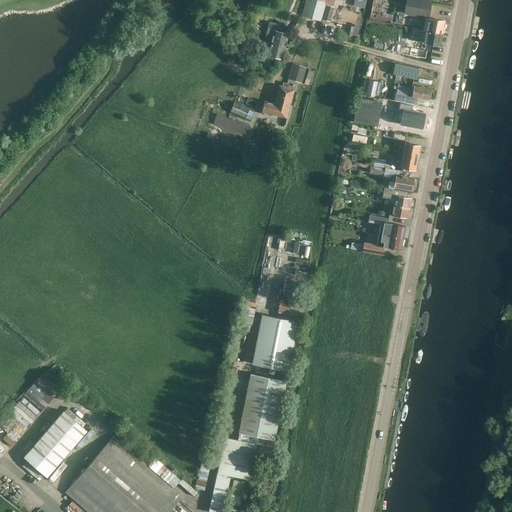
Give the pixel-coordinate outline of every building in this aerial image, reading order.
[(314,14),(322,17),(322,20),(330,22),(334,7),(326,5),(326,4),(333,6),(334,0),(310,0),(306,17),(312,19),(314,14)] [(414,16),(428,18),(429,18),(431,2),(421,0),(393,0),(393,7),(411,11),(410,14),(414,15),(414,16)] [(444,22),(429,18),(428,18),(425,31),(442,34),(444,22)] [(289,34),(273,30),(269,29),(267,34),(272,36),(269,45),(262,44),(260,52),(267,54),(266,56),(267,56),(266,58),(273,60),(273,58),(282,60),(289,34)] [(442,34),(425,31),(423,43),(439,46),(442,34)] [(391,51),(392,45),(390,44),(391,39),(382,37),(379,49),(391,51)] [(302,83),(306,67),(292,63),(288,79),(302,83)] [(417,80),(420,69),(395,63),(392,74),(417,80)] [(364,90),(380,93),(382,81),(366,78),(364,90)] [(295,89),(288,87),(289,84),(283,82),(282,86),(279,85),(273,103),(264,101),(261,112),(287,119),(295,89)] [(430,89),(413,86),(411,97),(428,100),(430,89)] [(406,103),(408,96),(395,94),(394,101),(406,103)] [(377,126),(382,102),(358,97),(353,122),(377,126)] [(227,109),(229,103),(218,99),(216,105),(227,109)] [(234,103),(233,105),(231,104),(228,110),(230,111),(232,112),(232,114),(249,121),(253,112),(234,103)] [(411,107),(403,105),(402,111),(406,111),(404,125),(422,128),(425,115),(410,112),(411,107)] [(250,125),(216,114),(213,124),(246,135),(250,125)] [(285,133),(287,125),(280,123),(278,131),(285,133)] [(405,141),(407,135),(395,133),(394,139),(405,141)] [(224,146),(230,147),(232,140),(226,138),(224,146)] [(236,150),(240,151),(241,148),(248,150),(251,140),(244,138),(243,143),(238,142),(236,150)] [(420,146),(403,143),(401,155),(418,158),(420,146)] [(418,158),(401,155),(399,167),(415,170),(418,158)] [(398,175),(399,170),(390,169),(391,162),(375,159),(373,167),(371,166),(369,173),(390,178),(390,181),(394,182),(393,188),(394,188),(394,189),(407,192),(408,190),(411,191),(414,178),(398,175)] [(407,192),(394,189),(384,187),(383,193),(389,194),(389,197),(394,199),(393,205),(410,208),(412,198),(406,197),(407,192)] [(410,208),(393,205),(391,216),(391,221),(399,222),(400,217),(408,219),(410,208)] [(406,226),(388,223),(389,219),(384,218),(385,213),(379,212),(379,217),(369,215),(368,222),(375,224),(374,232),(379,233),(379,234),(387,235),(404,238),(406,226)] [(401,250),(404,238),(387,235),(386,241),(379,240),(378,245),(363,242),(363,244),(351,243),(350,250),(362,251),(383,255),(384,247),(401,250)] [(292,251),(297,252),(301,242),(296,240),(292,251)] [(300,254),(307,256),(310,245),(304,243),(300,254)] [(283,283),(279,311),(303,315),(305,303),(293,301),(295,284),(283,283)] [(297,321),(262,314),(252,364),(287,371),(297,321)] [(40,413),(61,387),(42,372),(25,394),(36,403),(33,408),(40,413)] [(240,433),(238,440),(256,444),(259,445),(256,458),(272,462),(276,442),(274,441),(286,381),(250,373),(238,433),(240,433)] [(28,428),(37,412),(18,402),(9,418),(28,428)] [(47,477),(64,458),(87,431),(64,411),(23,457),(47,477)] [(223,511),(230,476),(249,480),(256,444),(238,440),(225,437),(208,511),(223,511)] [(88,511),(162,511),(178,492),(173,488),(180,478),(154,457),(146,467),(113,440),(68,496),(88,511)] [(196,487),(206,489),(211,463),(201,461),(196,487)] [(198,493),(182,479),(178,484),(194,497),(198,493)] [(241,504),(244,480),(235,479),(231,503),(241,504)]
